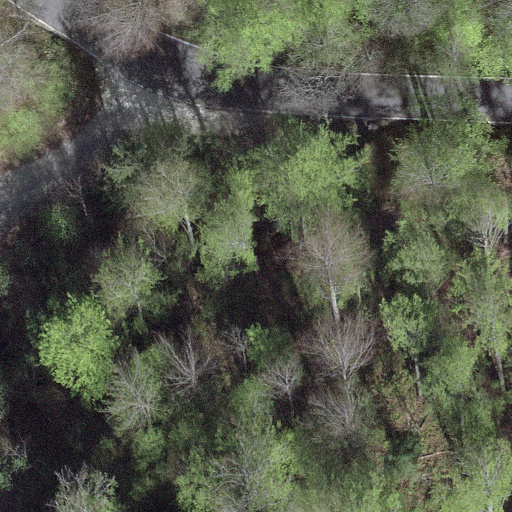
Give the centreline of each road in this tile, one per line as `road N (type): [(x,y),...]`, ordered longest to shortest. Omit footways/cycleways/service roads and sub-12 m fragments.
road 1 (tertiary): [(511,107),(359,110),(225,88),(173,69),(60,0)]
road 2 (track): [(173,69),(123,143),(0,206)]
